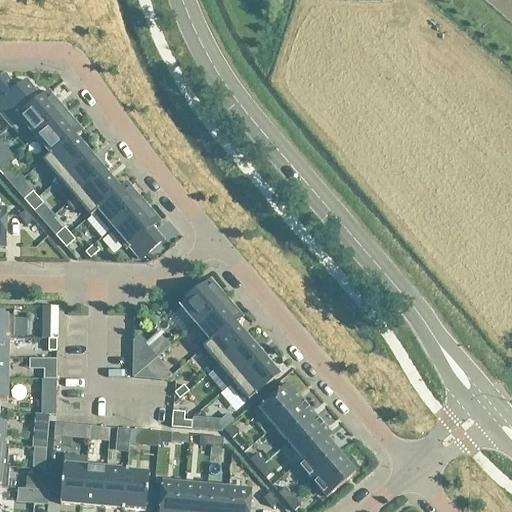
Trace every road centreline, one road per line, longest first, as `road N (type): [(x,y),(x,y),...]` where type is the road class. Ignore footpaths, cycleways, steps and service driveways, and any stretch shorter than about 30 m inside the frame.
road 1 (tertiary): [(437,345),(229,93),(180,0)]
road 2 (residential): [(215,241),(71,55),(0,48)]
road 3 (residential): [(412,469),(215,241)]
road 4 (residential): [(215,241),(142,286),(0,284)]
